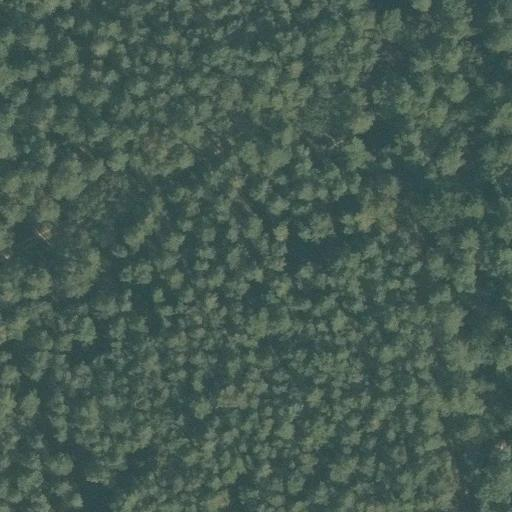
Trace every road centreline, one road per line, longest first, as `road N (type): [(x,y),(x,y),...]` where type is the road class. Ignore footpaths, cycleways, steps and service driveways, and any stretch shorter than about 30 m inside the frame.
road 1 (track): [(0,251),(503,0)]
road 2 (track): [(370,0),(470,511)]
